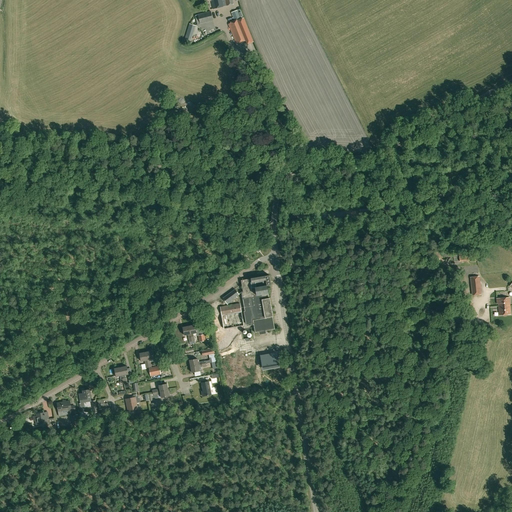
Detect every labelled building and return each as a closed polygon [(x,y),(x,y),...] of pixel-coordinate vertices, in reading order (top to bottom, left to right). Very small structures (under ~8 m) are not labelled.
[(211,0),(214,9),(227,5),(225,0),(211,0)] [(211,11),(198,14),(199,18),(200,23),(213,20),(211,11)] [(239,17),(237,11),(232,13),(236,21),(239,20),(241,19),(239,16),(239,17)] [(236,21),(229,24),(237,44),(248,40),(239,20),(236,21)] [(188,123),(213,118),(212,112),(187,116),(188,123)] [(476,252),(459,254),(460,262),(477,260),(476,252)] [(266,330),(275,329),(273,316),(270,298),(269,297),(267,286),(271,285),(270,275),(255,278),(255,276),(251,277),(251,278),(241,280),(243,292),(242,292),(245,311),(244,311),(246,324),(248,324),(248,325),(254,325),(255,332),(259,332),(260,334),(266,333),(266,330)] [(481,297),(480,282),(470,283),(472,297),(472,298),(481,297)] [(223,298),(228,304),(237,297),(237,296),(239,294),(235,289),(223,298)] [(497,304),(498,304),(499,315),(511,314),(510,297),(496,298),(497,304)] [(220,307),(224,329),(244,325),(240,303),(220,307)] [(475,316),(473,303),(463,304),(464,317),(475,316)] [(189,326),(183,327),(185,335),(188,335),(189,342),(192,341),(189,326)] [(214,348),(208,350),(208,351),(209,356),(209,358),(211,357),(212,362),(216,361),(214,348)] [(145,361),(145,363),(146,368),(149,367),(146,352),(139,353),(141,361),(145,361)] [(278,363),(276,354),(262,356),(264,366),(278,363)] [(206,366),(206,363),(191,366),(192,372),(200,371),(199,367),(206,366)] [(120,379),(121,383),(124,382),(121,367),(115,368),(116,376),(120,375),(120,379)] [(149,369),(151,376),(161,374),(159,367),(149,369)] [(209,382),(202,383),(204,391),(202,392),(203,397),(211,395),(209,382)] [(153,393),(168,389),(167,383),(159,385),(160,389),(153,390),(153,393)] [(83,393),(79,394),(81,403),(81,407),(85,406),(84,403),(91,401),(91,398),(92,398),(90,389),(83,391),(83,393)] [(127,405),(137,403),(136,397),(138,397),(137,394),(133,394),(134,397),(126,399),(127,405)] [(70,401),(57,403),(59,411),(68,409),(69,412),(76,411),(75,405),(71,405),(70,401)] [(137,403),(127,405),(128,411),(137,409),(137,412),(141,411),(140,405),(138,405),(137,403)] [(40,424),(41,425),(44,425),(45,423),(46,423),(47,428),(55,427),(54,418),(48,419),(48,413),(45,414),(45,412),(37,413),(38,420),(36,421),(36,424),(40,424)] [(71,416),(72,420),(73,426),(80,424),(78,415),(71,416)]
